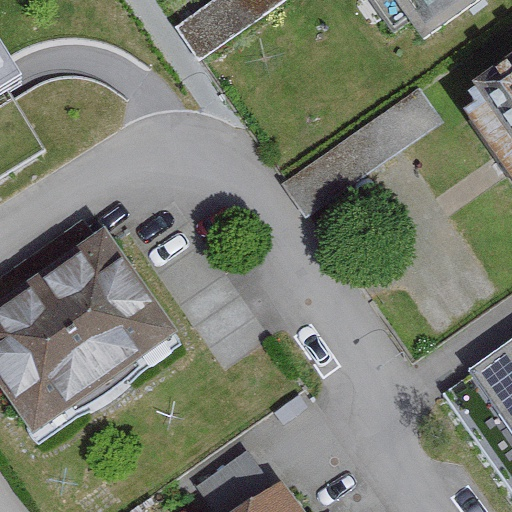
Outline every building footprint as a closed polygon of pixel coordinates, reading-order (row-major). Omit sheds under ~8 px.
[(280,0),(208,0),(176,25),(203,59),(280,0)] [(501,0),(380,0),(425,58),(501,0)] [(0,67),(0,98),(14,90),(0,67)] [(511,74),(465,107),(511,174),(511,74)] [(0,321),(0,406),(38,460),(184,355),(105,246),(0,321)] [(511,342),(442,393),(511,490),(511,342)] [(289,511),(280,498),(260,511),(289,511)]
